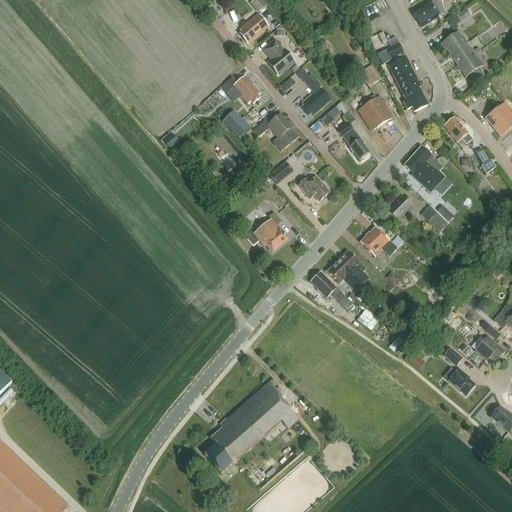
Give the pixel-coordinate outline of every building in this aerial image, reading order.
[(256,0),(250,4),(257,13),(265,7),(260,0),(256,0)] [(439,0),(438,1),(437,0),(435,0),(432,2),(433,3),(430,5),(429,4),(423,8),(422,9),(413,15),(421,28),(430,22),(432,22),(438,18),(438,17),(441,15),(442,16),(446,14),(441,6),(449,0),(439,0)] [(461,22),(470,15),(466,9),(457,16),(461,22)] [(250,43),(269,28),(258,15),(240,31),(242,33),(239,35),(246,43),(248,41),(250,43)] [(459,32),(442,44),(446,51),(448,50),(451,54),(449,55),(467,43),(463,38),(463,39),(459,33),(460,32),(459,32)] [(383,44),(387,42),(383,33),(379,35),(383,44)] [(396,38),(388,42),(391,48),(399,44),(396,38)] [(283,52),(275,42),(264,51),(273,61),(269,65),(278,76),(294,63),(284,52),(283,52)] [(467,43),(449,55),(454,62),(455,61),(457,64),(458,66),(474,55),(475,55),(473,52),(471,50),(467,44),(467,43)] [(414,113),(428,106),(419,88),(421,88),(406,58),(404,54),(404,53),(399,44),(391,48),(387,50),(387,51),(391,60),(394,64),(388,66),(405,101),(403,102),(407,111),(412,108),(414,113)] [(391,60),(387,51),(378,55),(383,64),(391,60)] [(458,66),(457,67),(462,74),(463,73),(466,77),(465,78),(465,79),(466,78),(469,76),(480,69),(483,67),(479,61),(478,62),(475,56),(474,55),(458,66)] [(360,73),(369,87),(379,80),(370,67),(360,73)] [(480,69),(469,76),(474,84),(481,79),(485,76),(480,69)] [(303,70),(296,76),(301,82),(308,76),(303,70)] [(303,82),(308,88),(313,94),(302,104),(304,107),(301,109),(308,117),(311,115),(313,117),(331,101),(320,89),(322,87),(311,75),(303,82)] [(509,91),(511,88),(511,80),(508,76),(502,81),(509,91)] [(258,97),(260,95),(253,87),(254,86),(250,80),(249,81),(245,77),(237,83),(233,78),(224,86),(228,91),(229,91),(233,87),(248,105),(250,103),(252,105),(260,99),(258,97)] [(287,92),(297,83),(292,77),(282,87),(287,92)] [(202,105),(210,114),(222,105),(214,95),(202,105)] [(374,96),(365,102),(368,106),(369,105),(377,100),(374,96)] [(388,118),(391,116),(380,98),(377,100),(369,105),(368,106),(359,112),(370,129),(373,127),(375,130),(390,120),(388,118)] [(342,103),(337,107),(345,116),(343,117),(350,125),(356,121),(349,112),(342,103)] [(511,113),(511,111),(505,104),(485,119),(494,129),(505,119),(504,118),(507,115),(508,117),(511,113)] [(336,108),(326,116),(331,123),(340,116),(341,115),(336,108)] [(223,124),(240,142),(251,131),(234,113),(223,124)] [(501,138),(511,128),(511,113),(508,117),(507,115),(504,118),(505,119),(494,129),(501,138)] [(281,153),(299,138),(280,115),(269,125),(265,121),(253,132),(258,138),(266,132),(268,135),(272,132),(278,139),(273,143),(281,153)] [(462,149),(473,140),(468,135),(462,127),(461,127),(454,119),(444,127),(462,149)] [(364,145),(353,131),(348,124),(337,132),(342,139),(346,144),(350,148),(349,148),(359,161),(369,153),(363,146),(364,145)] [(172,134),(163,142),(170,150),(179,142),(172,134)] [(421,148),(404,167),(413,175),(412,177),(430,193),(445,178),(433,167),(434,168),(436,166),(435,165),(437,163),(421,148)] [(490,162),(482,151),(475,153),(483,166),(481,167),(486,175),(496,168),(491,161),(490,162)] [(477,156),(463,159),(466,171),(479,168),(477,156)] [(277,186),(294,173),(286,163),(269,176),(277,186)] [(330,194),(316,178),(309,183),(306,179),(297,187),(309,201),(313,198),(318,204),(330,194)] [(397,223),(413,208),(402,197),(386,212),(397,223)] [(439,234),(447,225),(429,207),(421,216),(439,234)] [(447,212),(442,217),(448,223),(453,218),(447,212)] [(279,230),(276,227),(271,220),(253,235),(247,240),(253,247),(259,242),(261,240),(272,253),(288,240),(279,230)] [(389,258),(397,249),(391,243),(375,228),(360,244),(375,258),(382,251),(389,258)] [(398,237),(391,243),(397,249),(404,243),(398,237)] [(355,292),(368,280),(362,273),(366,269),(360,263),(359,264),(349,254),(347,255),(346,254),(328,272),(329,273),(328,274),(339,285),(343,280),(355,292)] [(498,267),(492,270),(496,278),(502,275),(498,267)] [(338,303),(345,297),(321,273),(310,284),(319,292),(326,299),(330,295),(338,303)] [(469,294),(463,302),(471,309),(477,301),(469,294)] [(349,313),(355,307),(344,297),(339,303),(349,313)] [(463,302),(456,310),(464,317),(471,309),(463,302)] [(366,310),(357,321),(371,332),(380,321),(366,310)] [(502,312),(494,322),(503,330),(506,327),(509,324),(511,326),(511,315),(509,318),(502,312)] [(486,323),(481,329),(496,342),(501,336),(486,323)] [(400,336),(389,348),(393,352),(404,340),(400,336)] [(504,353),(487,338),(475,352),(487,362),(491,357),(497,362),(504,353)] [(465,346),(460,351),(463,354),(468,348),(465,346)] [(456,367),(463,360),(451,349),(444,357),(456,367)] [(410,353),(405,360),(419,370),(424,363),(410,353)] [(459,370),(448,382),(466,397),(476,386),(465,377),(466,376),(459,370)] [(0,396),(12,384),(0,371),(0,396)] [(220,474),(225,472),(284,424),(285,423),(284,421),(293,413),(269,385),(221,425),(223,428),(211,438),(216,444),(204,454),(220,474)] [(500,407),(490,419),(508,434),(511,429),(511,415),(510,416),(500,407)] [(284,424),(288,429),(299,421),(293,413),(284,421),(285,423),(284,424)] [(63,511),(68,507),(0,442),(0,511),(63,511)]
